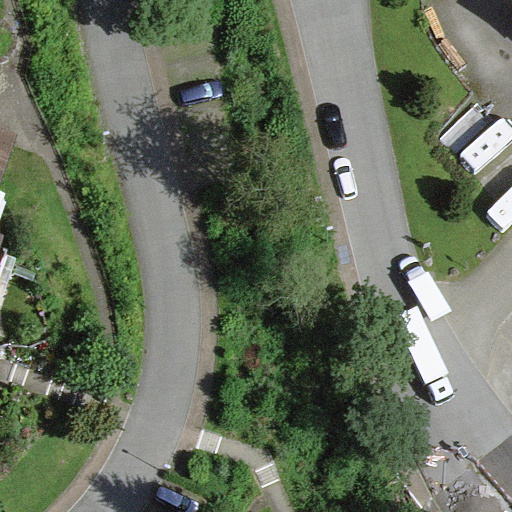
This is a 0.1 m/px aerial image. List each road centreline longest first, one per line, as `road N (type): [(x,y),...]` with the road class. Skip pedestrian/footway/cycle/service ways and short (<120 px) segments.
road 1 (residential): [(104,0),(169,281),(159,425),(105,511)]
road 2 (residential): [(444,408),(391,275),(319,0)]
